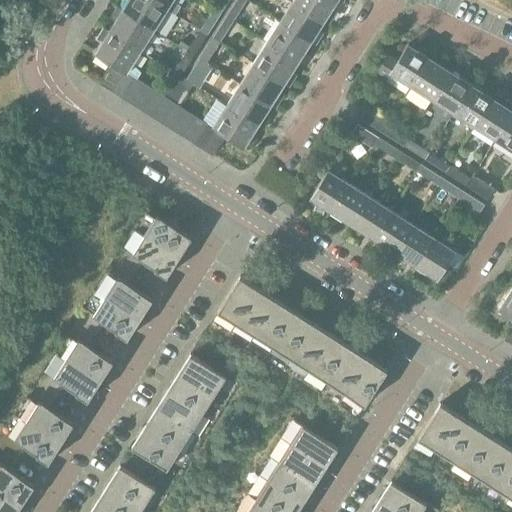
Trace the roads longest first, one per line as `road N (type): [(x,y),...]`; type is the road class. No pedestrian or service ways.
road 1 (residential): [(40,511),(233,206)]
road 2 (residential): [(281,161),(383,8),(411,9),(511,59)]
road 3 (tertiary): [(233,206),(54,89),(42,72),(41,50),(72,0)]
road 4 (tertiary): [(434,333),(233,206)]
road 5 (residential): [(321,511),(434,333)]
road 6 (residential): [(434,333),(511,213)]
